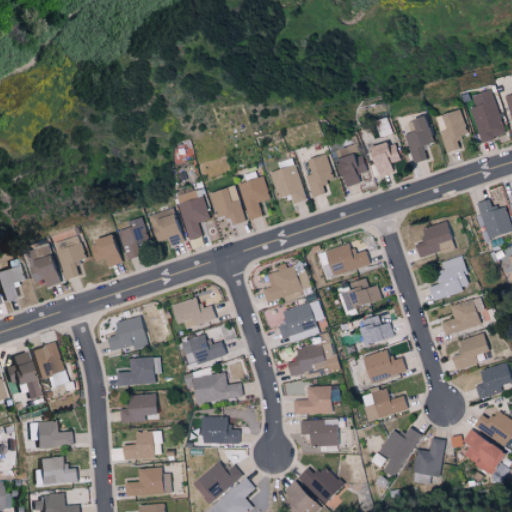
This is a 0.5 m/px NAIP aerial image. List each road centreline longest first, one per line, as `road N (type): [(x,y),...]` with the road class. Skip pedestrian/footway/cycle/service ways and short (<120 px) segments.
road 1 (residential): [(0,336),(511,167)]
road 2 (residential): [(379,211),(447,413)]
road 3 (residential): [(231,262),(275,408),(277,460)]
road 4 (residential): [(78,313),(96,374),(108,511)]
